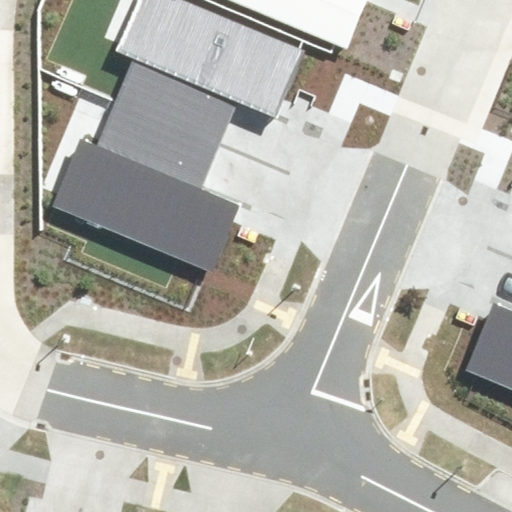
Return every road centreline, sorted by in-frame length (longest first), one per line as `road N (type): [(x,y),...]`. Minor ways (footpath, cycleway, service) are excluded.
road 1 (residential): [(277,446),(401,137)]
road 2 (residential): [(277,446),(76,403)]
road 3 (residential): [(411,511),(277,446)]
road 4 (residential): [(401,137),(454,0)]
